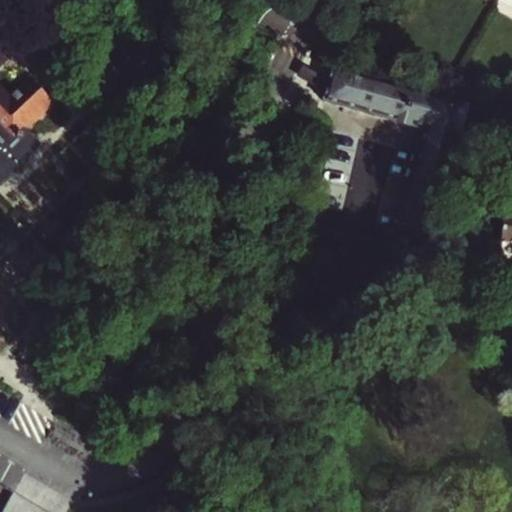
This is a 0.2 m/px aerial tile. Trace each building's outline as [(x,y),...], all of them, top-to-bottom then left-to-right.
[(198,0),(216,12),(224,0),(198,0)] [(0,167),(7,174),(25,156),(41,140),(46,135),(33,122),(60,95),(42,76),(17,100),(0,82),(0,62),(6,57),(10,61),(33,38),(29,34),(35,28),(15,8),(9,14),(3,8),(0,11),(0,167)] [(333,68),(324,103),(426,130),(399,229),(430,238),(467,106),(333,68)] [(54,185),(70,169),(41,140),(25,156),(54,185)] [(511,213),(500,212),(498,238),(511,239),(511,213)]
